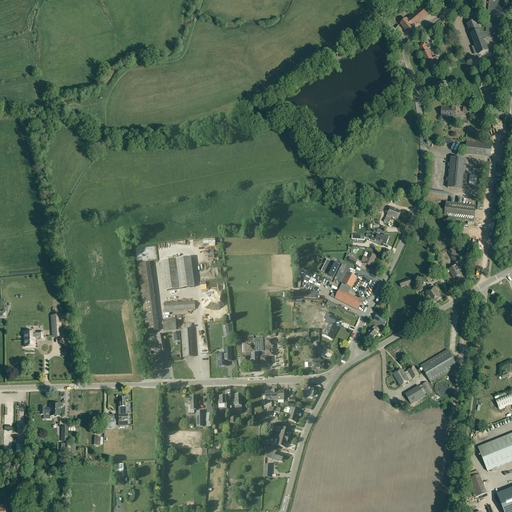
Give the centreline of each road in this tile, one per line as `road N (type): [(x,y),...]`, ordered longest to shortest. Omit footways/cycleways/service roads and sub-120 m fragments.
road 1 (tertiary): [(0,388),(331,379)]
road 2 (unclassified): [(356,358),(352,337),(417,204),(416,92)]
road 3 (tertiary): [(356,358),(488,286)]
road 4 (unclassified): [(282,511),(302,436),(331,379)]
